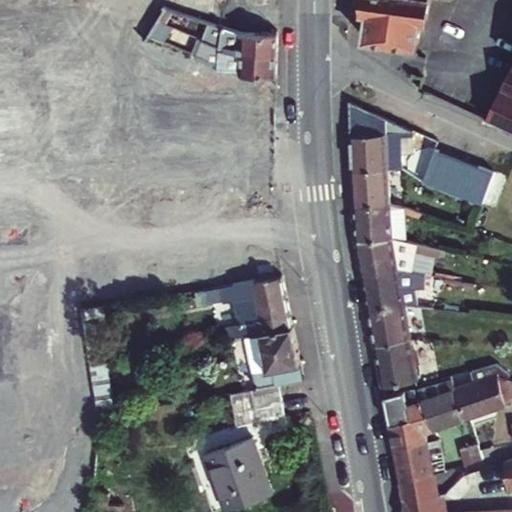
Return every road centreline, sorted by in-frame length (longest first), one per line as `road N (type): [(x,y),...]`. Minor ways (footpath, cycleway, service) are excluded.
road 1 (tertiary): [(370,511),(325,247),(313,54)]
road 2 (unclassified): [(511,145),(313,54)]
